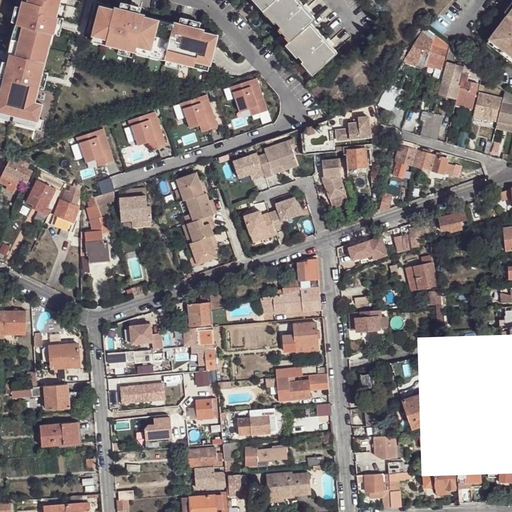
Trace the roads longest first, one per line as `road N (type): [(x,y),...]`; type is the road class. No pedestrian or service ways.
road 1 (residential): [(329,241),(348,511)]
road 2 (residential): [(94,318),(329,241)]
road 3 (residential): [(110,511),(94,318)]
road 4 (residential): [(329,241),(508,177)]
road 5 (residential): [(508,177),(484,159),(381,129)]
